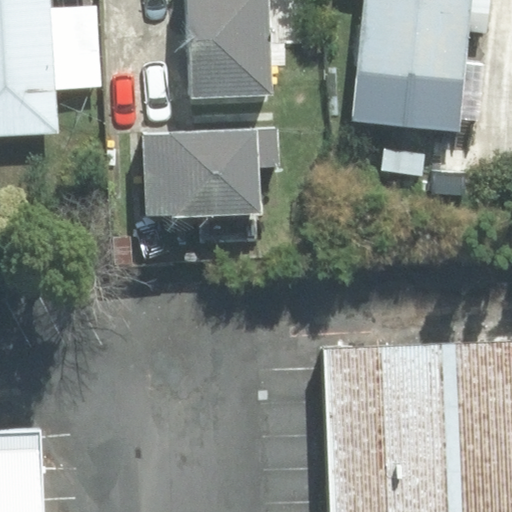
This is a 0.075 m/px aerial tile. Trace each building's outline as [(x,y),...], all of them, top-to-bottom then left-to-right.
[(42,0),(0,0),(0,141),(46,140),(42,0)] [(257,0),(167,0),(172,104),(258,102),(257,0)] [(461,0),(353,0),(344,82),(450,94),(461,0)] [(243,138),(124,144),(120,218),(237,221),(243,138)] [(511,511),(511,346),(307,354),(309,511),(511,511)] [(10,511),(8,457),(0,457),(0,511),(10,511)]
